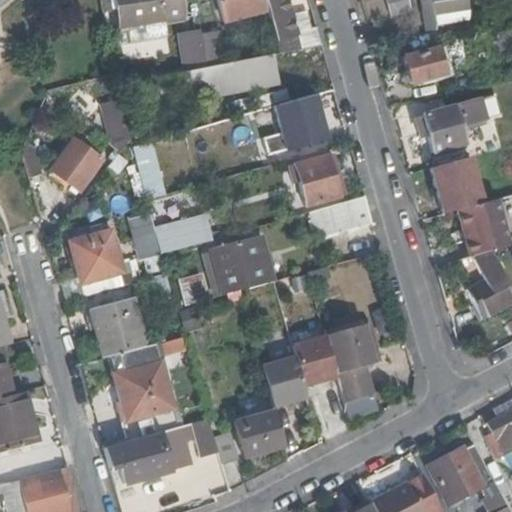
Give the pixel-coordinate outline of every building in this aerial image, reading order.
[(114,0),(115,3),(119,29),(165,22),(183,19),(180,0),(114,0)] [(268,9),(265,0),(218,0),(224,21),(268,9)] [(286,0),(265,0),(268,9),(277,41),(297,36),(286,0)] [(410,9),(407,0),(386,0),(391,15),(410,9)] [(419,0),(423,22),(424,26),(435,25),(434,14),(468,9),(466,0),(419,0)] [(115,3),(107,4),(112,38),(120,37),(119,29),(115,3)] [(469,19),(468,9),(434,14),(435,25),(469,19)] [(119,29),(120,37),(121,44),(167,36),(165,22),(119,29)] [(277,41),(280,54),(301,51),(297,36),(277,41)] [(204,58),(203,47),(191,49),(194,70),(206,68),(204,58)] [(410,84),(444,75),(436,49),(402,59),(410,84)] [(158,108),(278,89),(273,57),(153,78),(158,108)] [(323,128),(314,95),(274,107),(287,151),(317,142),(315,130),(323,128)] [(465,145),(455,106),(412,119),(417,137),(424,136),(430,155),(465,145)] [(131,133),(126,114),(104,120),(111,149),(117,152),(131,133)] [(280,137),(264,139),(266,155),(281,154),(280,137)] [(78,190),(100,161),(74,142),(52,171),(78,190)] [(288,167),(290,174),(296,172),(298,179),(306,207),(338,197),(327,156),(288,167)] [(478,156),(427,170),(441,216),(456,212),(485,203),(477,176),(482,174),(478,156)] [(371,222),(364,198),(328,208),(335,233),(371,222)] [(497,200),(485,203),(456,212),(469,257),(490,251),(510,246),(497,200)] [(175,231),(180,249),(206,242),(201,224),(175,231)] [(122,274),(111,232),(68,244),(79,286),(122,274)] [(220,277),(225,295),(240,291),(273,282),(262,238),(218,249),(217,245),(210,246),(212,252),(211,252),(218,277),(220,277)] [(511,302),(511,298),(498,272),(463,291),(480,321),(511,302)] [(179,282),(184,306),(204,301),(198,277),(179,282)] [(0,348),(10,346),(2,317),(10,315),(3,289),(0,290),(0,348)] [(90,310),(104,358),(107,357),(145,346),(132,298),(90,310)] [(196,312),(178,317),(180,324),(183,336),(184,339),(202,333),(196,312)] [(364,329),(326,339),(334,368),(336,375),(347,414),(348,417),(366,411),(366,408),(370,407),(368,401),(374,399),(365,371),(375,368),(364,329)] [(293,352),(302,385),(336,375),(334,368),(326,339),(292,348),(293,352)] [(117,405),(128,443),(155,435),(152,422),(136,426),(134,420),(174,408),(156,343),(145,346),(107,357),(120,403),(117,405)] [(293,352),(259,362),(271,406),(289,401),(305,397),(302,385),(293,352)] [(0,400),(13,397),(3,360),(0,360),(0,400)] [(0,456),(37,446),(23,394),(13,397),(0,400),(0,456)] [(511,412),(488,425),(503,455),(511,450),(511,412)] [(250,457),(283,448),(274,414),(241,422),(250,457)] [(207,421),(191,425),(201,460),(219,455),(212,437),(207,421)] [(219,455),(222,463),(240,458),(231,431),(212,437),(219,455)] [(128,443),(105,449),(110,469),(119,467),(124,485),(173,471),(162,433),(155,435),(128,443)] [(502,511),(507,509),(473,444),(428,467),(449,506),(482,489),(494,511),(502,511)] [(70,477),(68,468),(19,481),(26,511),(79,511),(80,511),(74,491),(66,493),(63,479),(70,477)] [(74,491),(70,477),(63,479),(66,493),(74,491)] [(440,511),(423,480),(370,507),(372,511),(440,511)] [(361,511),(369,508),(366,502),(346,511),(361,511)]
